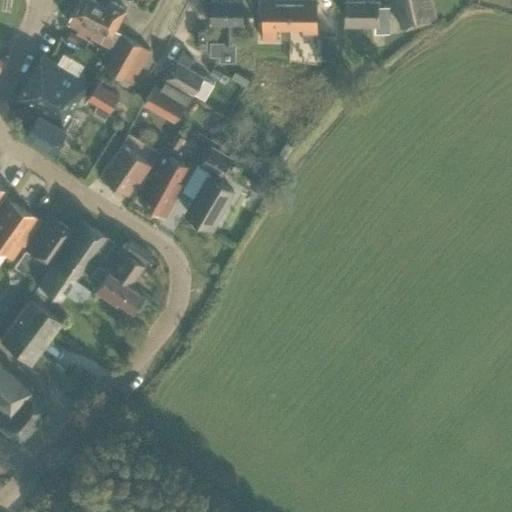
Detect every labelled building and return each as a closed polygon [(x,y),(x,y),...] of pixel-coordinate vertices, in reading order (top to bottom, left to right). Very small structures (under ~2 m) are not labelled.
[(97,26),(92,24),(103,4),(95,0),(79,0),(68,21),(79,27),(77,31),(90,38),(92,36),(97,26)] [(97,26),(92,36),(117,49),(106,68),(132,83),(151,49),(124,34),(121,33),(122,31),(116,28),(126,8),(111,0),(110,0),(107,6),(103,4),(92,24),(97,26)] [(243,0),(211,0),(212,19),(223,19),(223,40),(210,40),(210,54),(219,54),(219,60),(235,60),(235,19),(244,19),(243,0)] [(277,27),(290,27),(290,0),(263,0),(264,27),(264,39),(277,39),(277,27)] [(316,0),(290,0),(290,27),(304,27),(303,39),(316,39),(316,0)] [(376,30),(389,30),(389,5),(379,5),(378,0),(346,0),(346,20),(376,20),(376,30)] [(395,0),(401,26),(437,18),(432,0),(395,0)] [(335,56),(335,34),(321,34),(321,55),(335,56)] [(319,56),(319,47),(310,47),(310,56),(319,56)] [(182,50),(166,77),(194,94),(195,92),(203,96),(210,84),(202,79),(205,75),(189,66),(194,58),(182,50)] [(17,98),(39,112),(27,133),(54,149),(93,84),(43,54),(17,98)] [(219,79),(223,72),(212,66),(209,73),(219,79)] [(244,84),(248,78),(235,70),(231,77),(244,84)] [(89,98),(109,110),(119,94),(98,82),(89,98)] [(144,103),(175,121),(190,96),(166,82),(161,89),(154,85),(144,103)] [(103,120),(108,112),(96,105),(92,112),(103,120)] [(184,137),(177,132),(170,143),(177,148),(184,137)] [(101,176),(128,194),(139,179),(140,180),(151,164),(123,145),(101,176)] [(186,211),(212,226),(234,190),(217,180),(231,157),(211,145),(201,163),(212,169),(208,175),(186,211)] [(143,204),(165,217),(192,167),(165,152),(155,170),(154,169),(149,179),(155,182),(143,204)] [(264,195),(273,180),(257,170),(248,185),(264,195)] [(0,211),(0,250),(14,260),(41,220),(9,198),(0,211)] [(48,220),(27,251),(25,249),(13,266),(24,273),(35,256),(47,265),(71,229),(56,219),(52,224),(48,220)] [(62,262),(58,268),(75,278),(86,262),(94,268),(91,273),(100,280),(95,287),(109,296),(110,294),(131,308),(141,292),(128,283),(129,283),(104,265),(103,268),(99,265),(115,242),(83,219),(56,258),(62,262)] [(118,245),(104,265),(129,283),(151,253),(129,238),(122,249),(118,245)] [(62,262),(56,258),(38,284),(28,297),(30,298),(0,337),(0,338),(29,362),(62,389),(71,378),(38,350),(61,319),(39,304),(48,291),(60,299),(65,292),(79,302),(89,288),(75,278),(58,268),(62,262)] [(0,425),(17,440),(48,405),(0,363),(0,425)]
